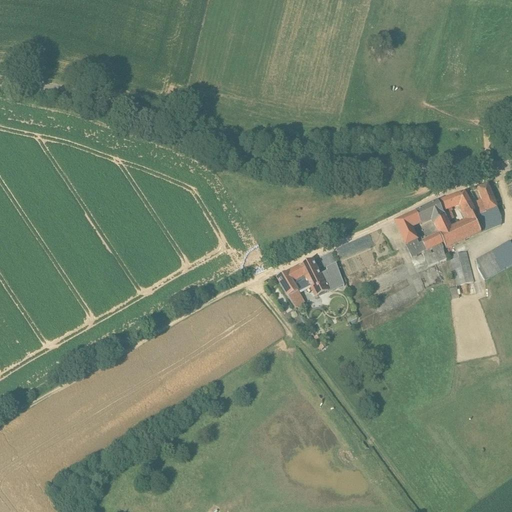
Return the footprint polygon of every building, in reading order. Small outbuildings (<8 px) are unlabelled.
[(439,177),(431,177),(432,185),(433,185),(433,184),(439,183),(439,185),(440,185),(439,177)] [(481,200),(475,202),(470,193),(465,195),(465,194),(445,201),(449,209),(452,218),(440,223),(447,239),(448,243),(449,249),(481,235),(480,234),(502,226),(499,213),(488,186),(478,190),(481,200)] [(448,243),(447,239),(440,223),(452,218),(449,209),(445,201),(438,204),(395,223),(412,259),(422,255),(427,268),(447,260),(441,246),(443,245),(445,249),(446,250),(449,249),(448,243)] [(338,248),(344,259),(364,248),(359,237),(338,248)] [(511,245),(510,242),(474,261),(485,280),(511,265),(511,245)] [(448,257),(455,287),(473,282),(466,252),(448,257)] [(293,307),(303,301),(298,293),(311,287),(316,298),(328,293),(327,290),(326,289),(334,285),(337,290),(344,287),(336,264),(326,269),(328,272),(320,276),(312,261),(277,279),(276,279),(287,297),(288,297),(293,307)] [(457,288),(450,290),(453,300),(459,298),(457,288)] [(321,351),(326,348),(319,336),(314,339),(321,351)]
